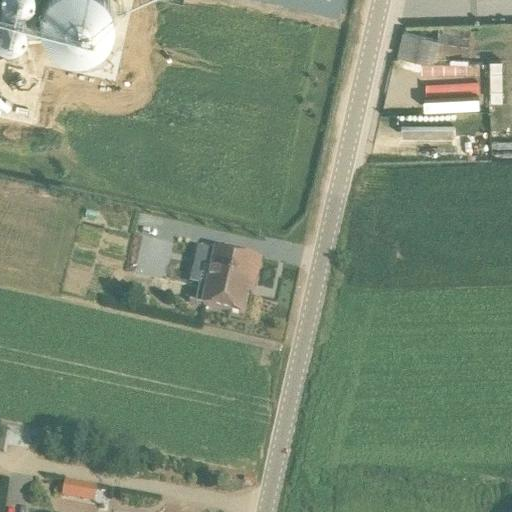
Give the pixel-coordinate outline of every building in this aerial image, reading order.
[(296,0),(338,9),(340,0),(296,0)] [(471,27),(440,27),(438,40),(468,44),(471,27)] [(436,38),(404,31),(398,55),(431,62),(436,38)] [(484,97),(497,98),(498,58),(485,57),(484,97)] [(475,94),(426,97),(427,105),(476,102),(475,94)] [(260,264),(214,253),(202,308),(242,317),(249,286),(255,287),(260,264)]
